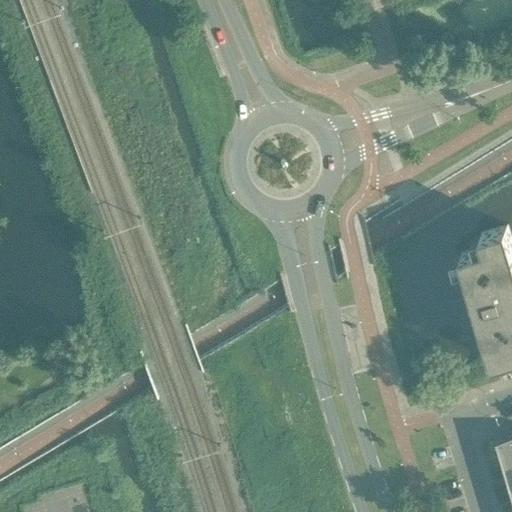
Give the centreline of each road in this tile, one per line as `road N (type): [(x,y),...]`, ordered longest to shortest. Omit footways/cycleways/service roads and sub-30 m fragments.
road 1 (secondary): [(387,511),(346,380),(308,205)]
road 2 (secondary): [(279,211),(321,388),(362,511)]
road 3 (residential): [(333,166),(491,88)]
road 4 (residential): [(491,88),(321,129)]
road 5 (residential): [(481,511),(451,416),(511,399)]
road 6 (secondary): [(206,0),(251,123)]
road 7 (secondary): [(278,112),(226,0)]
